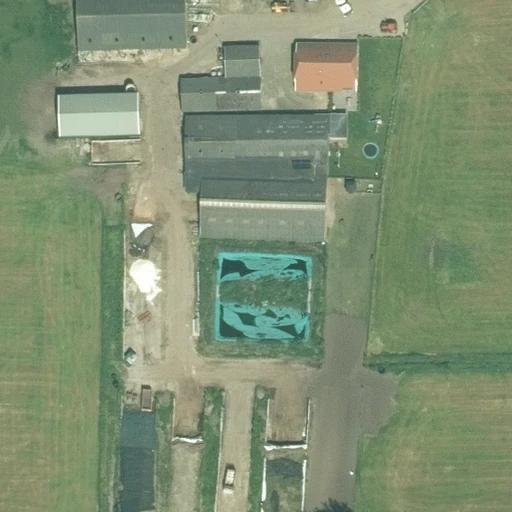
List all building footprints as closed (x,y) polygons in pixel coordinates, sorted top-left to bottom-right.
[(187,56),(186,13),(185,0),(76,0),(78,59),(187,56)] [(190,0),(191,15),(324,13),(323,0),(190,0)] [(74,64),(73,43),(61,43),(62,64),(74,64)] [(358,47),(296,47),(296,93),(356,94),(358,47)] [(262,113),(261,80),(261,51),(237,51),(237,81),(180,83),(182,115),(262,113)] [(140,138),(139,98),(60,101),(61,142),(140,138)] [(325,244),(329,119),(186,120),(185,171),(314,170),(313,179),(202,175),(200,239),(325,244)] [(312,303),(315,257),(221,252),(216,331),(234,332),(233,345),(292,348),(293,326),(300,327),(300,315),(285,314),(285,301),(312,303)] [(157,338),(174,337),(173,324),(176,323),(175,289),(164,289),(165,301),(155,301),(157,338)] [(111,309),(111,323),(126,323),(126,309),(111,309)]
